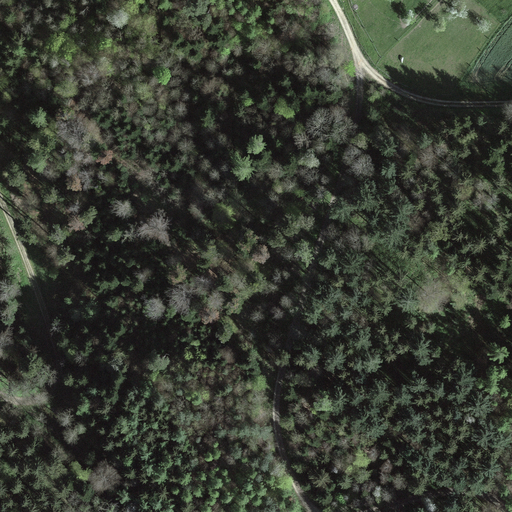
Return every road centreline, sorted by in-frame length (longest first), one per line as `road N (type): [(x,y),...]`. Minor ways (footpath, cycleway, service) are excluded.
road 1 (track): [(357,58),(355,125),(274,395),(285,464),(311,511)]
road 2 (unclassified): [(0,208),(59,371),(50,393),(34,401),(0,393)]
road 3 (track): [(365,511),(470,489),(506,511)]
